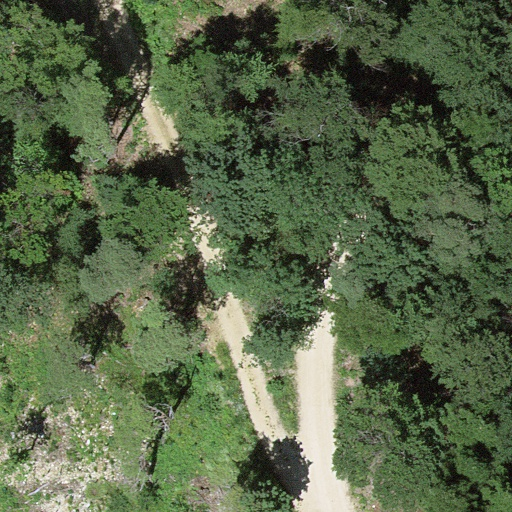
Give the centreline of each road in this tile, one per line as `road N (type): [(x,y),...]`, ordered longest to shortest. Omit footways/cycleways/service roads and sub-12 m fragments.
road 1 (track): [(317,511),(278,446),(219,250),(119,0)]
road 2 (track): [(336,511),(323,396),(325,292),(397,190),(511,175)]
